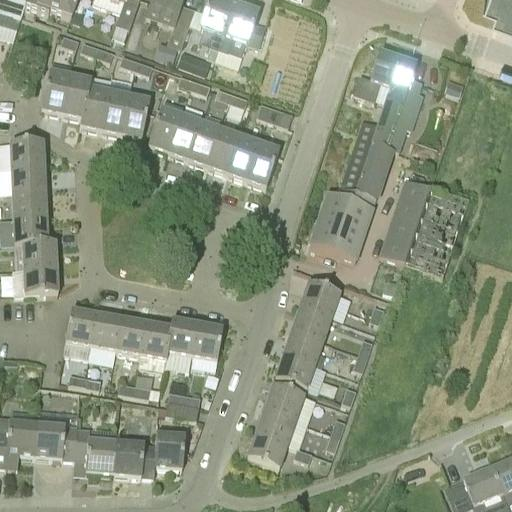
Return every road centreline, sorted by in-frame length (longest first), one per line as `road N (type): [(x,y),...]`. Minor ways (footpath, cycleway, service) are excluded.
road 1 (residential): [(202,492),(242,505),(302,493),(511,416)]
road 2 (residential): [(282,231),(358,4)]
road 3 (residential): [(201,303),(94,283),(91,164)]
road 4 (residential): [(202,492),(263,315)]
road 5 (residential): [(91,164),(219,209)]
